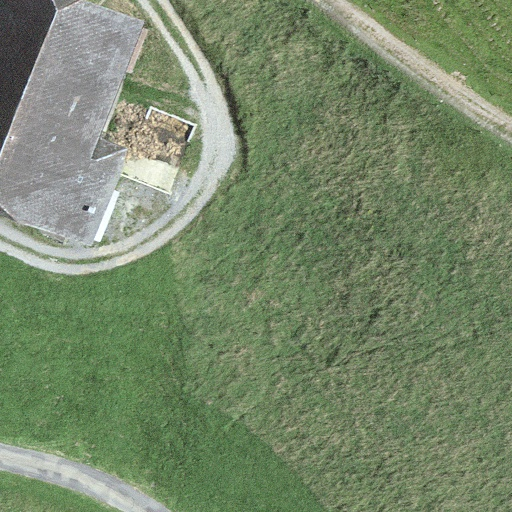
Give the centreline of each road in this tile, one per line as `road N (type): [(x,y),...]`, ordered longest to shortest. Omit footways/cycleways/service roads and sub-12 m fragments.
road 1 (track): [(171,0),(228,80),(242,134),(233,189),(197,230),(138,265),(79,273),(0,237)]
road 2 (track): [(511,121),(346,0)]
road 3 (track): [(0,461),(162,511)]
